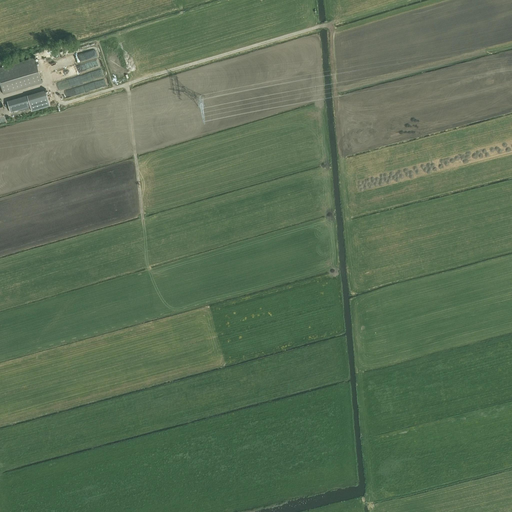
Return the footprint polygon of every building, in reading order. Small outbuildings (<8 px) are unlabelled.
[(66,48),(45,54),(48,62),(68,56),(66,48)] [(0,67),(0,84),(3,94),(42,83),(34,57),(0,67)] [(81,65),(83,70),(97,66),(95,61),(81,65)] [(62,68),(49,72),(51,77),(70,72),(69,69),(63,71),(62,68)] [(26,92),(27,95),(31,110),(49,105),(44,86),(26,92)] [(27,95),(7,101),(10,112),(30,107),(27,95)]
